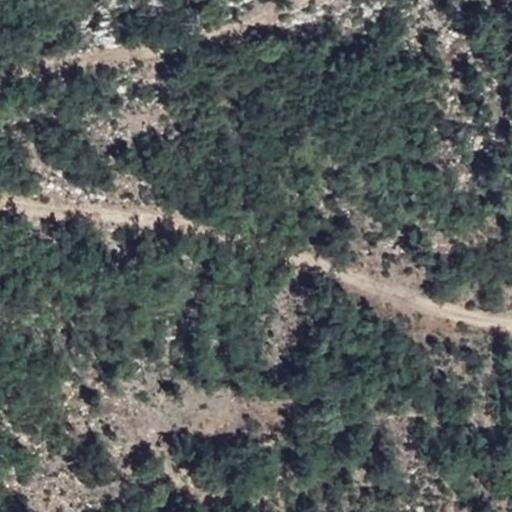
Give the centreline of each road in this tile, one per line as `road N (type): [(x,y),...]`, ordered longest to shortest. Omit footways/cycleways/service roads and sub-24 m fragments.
road 1 (track): [(511,314),(199,227),(0,201)]
road 2 (track): [(0,60),(107,39),(234,0)]
